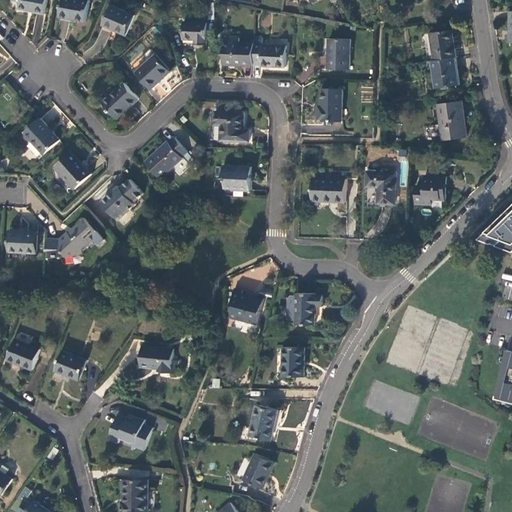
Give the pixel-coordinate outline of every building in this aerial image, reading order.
[(47,0),(13,0),(14,0),(21,2),(20,9),(45,14),(47,0)] [(90,0),(63,0),(60,16),(87,20),(90,0)] [(135,15),(111,4),(103,24),(126,34),(135,15)] [(207,43),(208,21),(184,20),(184,38),(195,38),(195,43),(207,43)] [(430,30),(434,57),(455,54),(451,27),(430,30)] [(224,64),(254,64),(254,63),(255,42),(240,41),(240,36),(231,36),(231,41),(225,41),(224,64)] [(351,67),(351,37),(329,37),(329,67),(351,67)] [(263,41),(255,41),(255,42),(254,63),(262,63),(262,65),(287,65),(287,44),(263,44),(263,41)] [(172,70),(156,53),(137,71),(152,88),(172,70)] [(459,82),(455,54),(434,57),(430,58),(434,85),(459,82)] [(139,97),(125,82),(103,102),(118,117),(119,116),(118,114),(129,103),(131,105),(139,97)] [(343,119),(343,88),(322,88),(322,108),(319,108),(319,119),(343,119)] [(461,99),(438,102),(442,137),(466,134),(461,99)] [(224,139),(250,140),(250,129),(244,129),(245,112),(217,111),(217,124),(224,125),(224,139)] [(61,139),(41,117),(25,132),(45,154),(61,139)] [(146,161),(161,177),(183,157),(182,156),(188,151),(175,137),(169,142),(168,141),(146,161)] [(92,173),(72,151),(56,166),(76,187),(92,173)] [(252,166),(224,165),(223,177),(226,177),(225,187),(252,187),(252,166)] [(397,172),(368,171),(368,186),(379,186),(379,202),(396,203),(397,172)] [(447,174),(425,173),(425,183),(416,183),(416,200),(432,201),(433,196),(447,196),(447,174)] [(347,178),(314,177),(313,199),(346,201),(347,178)] [(103,201),(120,219),(137,202),(135,201),(145,192),(131,178),(122,187),(120,185),(103,201)] [(511,207),(480,238),(493,242),(494,242),(511,248),(511,207)] [(97,229),(86,217),(74,227),(76,229),(71,234),(68,231),(60,238),(62,247),(64,249),(63,250),(67,254),(74,253),(75,251),(83,250),(89,245),(87,243),(93,238),(91,235),(97,229)] [(39,231),(11,229),(10,251),(38,252),(39,231)] [(258,323),(264,300),(242,294),(243,291),(235,289),(232,317),(258,323)] [(297,292),(297,293),(297,319),(297,323),(317,323),(317,304),(324,304),(324,293),(317,293),(317,292),(297,292)] [(292,319),(297,319),(297,293),(293,293),(289,298),(289,315),(292,319)] [(511,337),(498,393),(511,396),(511,337)] [(41,348),(15,338),(7,359),(33,369),(41,348)] [(175,346),(142,344),(141,364),(159,365),(159,369),(178,370),(179,358),(174,358),(175,346)] [(306,346),(285,346),(285,375),(306,374),(306,346)] [(88,359),(64,350),(56,369),(81,379),(88,359)] [(278,408),(258,404),(251,434),(272,439),(278,408)] [(129,416),(120,412),(111,435),(121,439),(124,431),(140,437),(137,444),(146,448),(155,426),(145,423),(147,419),(137,415),(136,419),(129,416)] [(275,461),(256,452),(244,478),(263,487),(275,461)] [(0,492),(3,494),(13,478),(7,473),(12,466),(2,460),(0,462),(0,492)] [(149,511),(150,479),(125,479),(125,501),(123,501),(123,511),(149,511)] [(54,511),(29,496),(19,511),(54,511)] [(240,511),(232,500),(219,510),(220,511),(240,511)]
